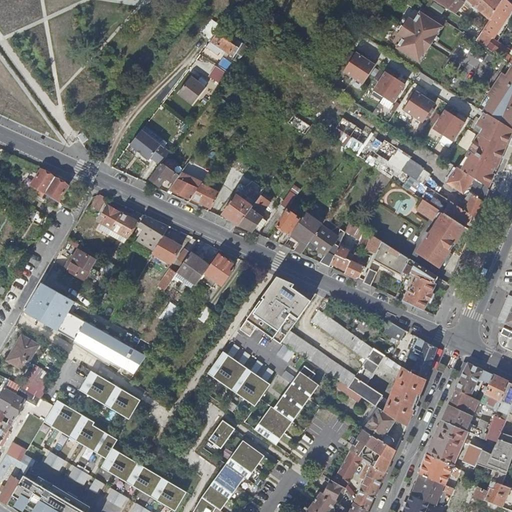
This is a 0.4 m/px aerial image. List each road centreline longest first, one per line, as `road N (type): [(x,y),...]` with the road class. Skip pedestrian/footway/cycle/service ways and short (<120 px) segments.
road 1 (tertiary): [(457,344),(0,133)]
road 2 (tertiary): [(385,511),(457,344)]
road 3 (residential): [(0,339),(67,220)]
road 4 (tertiary): [(457,344),(511,222)]
